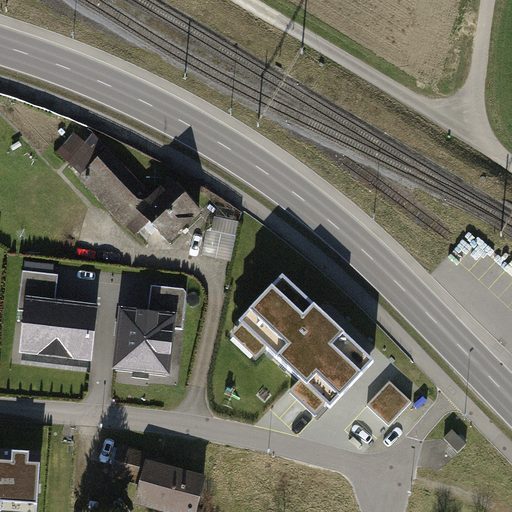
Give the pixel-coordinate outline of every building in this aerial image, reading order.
[(130,234),(144,221),(163,241),(196,209),(163,175),(145,192),(89,135),(80,143),(69,132),(57,145),(67,154),(59,162),(130,234)] [(22,293),(51,297),(54,272),(18,267),(13,307),(20,308),(22,293)] [(376,357),(281,269),(226,329),(257,358),(270,344),(301,372),(288,386),(321,417),(376,357)] [(147,283),(144,305),(170,308),(168,324),(177,326),(182,288),(147,283)] [(51,297),(22,293),(20,308),(15,347),(88,356),(94,302),(51,297)] [(144,305),(116,302),(108,362),(163,369),(168,324),(170,308),(144,305)] [(109,444),(102,479),(133,485),(138,463),(141,450),(109,444)] [(0,511),(40,511),(43,457),(0,454),(0,511)] [(187,511),(197,479),(138,463),(133,485),(128,497),(181,511),(187,511)]
